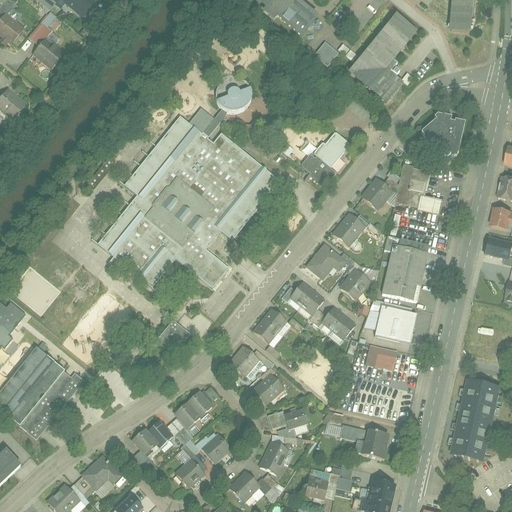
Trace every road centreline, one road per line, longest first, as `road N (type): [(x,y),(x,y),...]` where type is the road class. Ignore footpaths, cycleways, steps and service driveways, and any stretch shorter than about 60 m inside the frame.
road 1 (residential): [(505,82),(458,82),(414,105),(201,363)]
road 2 (tertiary): [(416,476),(505,82)]
road 3 (residential): [(201,363),(254,429),(248,451),(191,505),(156,500),(104,432)]
road 4 (residential): [(104,432),(6,511)]
